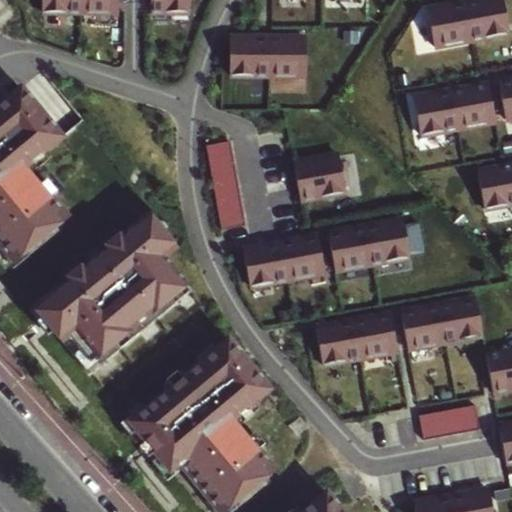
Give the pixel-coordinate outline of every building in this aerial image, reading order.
[(41,0),(41,18),(80,18),(79,0),(41,0)] [(118,0),(79,0),(80,18),(118,18),(118,0)] [(189,0),(150,0),(150,21),(190,21),(189,0)] [(503,0),(453,0),(427,5),(435,49),(510,35),(503,0)] [(229,39),(229,81),(267,81),(267,39),(229,39)] [(306,39),(267,39),(267,81),(306,81),(306,39)] [(511,76),(498,79),(507,124),(511,122),(511,76)] [(422,140),(496,126),(487,81),(413,95),(422,140)] [(22,86),(0,104),(0,248),(13,266),(66,224),(58,214),(60,212),(26,169),(64,139),(22,86)] [(210,142),(225,227),(248,223),(234,138),(210,142)] [(338,154),(292,162),(300,203),(346,195),(338,154)] [(511,161),(477,168),(486,215),(511,210),(511,161)] [(34,308),(87,374),(195,290),(169,257),(180,248),(153,214),(34,308)] [(403,221),(327,235),(335,276),(411,262),(403,221)] [(318,237),(242,251),(250,292),(325,278),(318,237)] [(476,299),(438,306),(446,347),(483,340),(476,299)] [(400,313),(408,354),(446,347),(438,306),(400,313)] [(390,315),(353,322),(360,363),(398,356),(390,315)] [(353,322),(315,329),(322,370),(360,363),(353,322)] [(126,421),(171,475),(180,468),(216,511),(228,511),(278,471),(237,421),(272,392),(228,338),(126,421)] [(511,351),(485,357),(492,394),(511,390),(511,351)] [(423,412),(427,436),(482,427),(478,403),(423,412)] [(511,425),(498,428),(506,469),(511,467),(511,425)] [(296,511),(343,511),(325,489),(296,511)] [(492,511),(489,490),(451,497),(453,511),(492,511)] [(453,511),(451,497),(413,504),(414,511),(453,511)]
